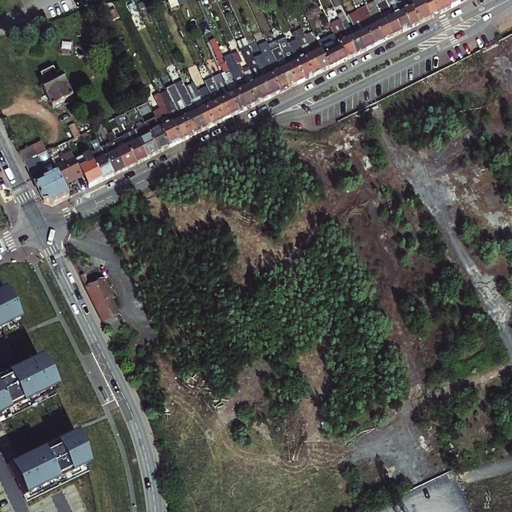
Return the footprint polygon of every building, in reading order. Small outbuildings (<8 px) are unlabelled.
[(206,0),(200,0),(198,1),(203,11),(210,8),(206,0)] [(384,0),(376,4),(377,8),(385,25),(393,42),(403,38),(395,20),(386,2),(385,0),(384,0)] [(396,0),(391,0),(386,2),(395,20),(403,38),(412,33),(400,8),(396,0)] [(400,8),(412,33),(421,29),(407,0),(402,0),(405,6),(400,8)] [(407,0),(421,29),(433,23),(423,3),(421,0),(407,0)] [(433,0),(421,0),(423,3),(433,23),(442,18),(434,1),(433,0)] [(433,0),(434,1),(442,18),(453,13),(446,0),(433,0)] [(446,0),(453,13),(462,8),(457,0),(446,0)] [(471,4),(468,0),(457,0),(462,8),(471,4)] [(188,5),(180,8),(182,14),(190,11),(188,5)] [(180,8),(172,11),(175,18),(182,14),(180,8)] [(377,8),(368,13),(376,29),(385,47),(393,42),(385,25),(377,8)] [(367,33),(376,51),(385,47),(376,29),(368,13),(359,17),(367,33)] [(355,33),(366,56),(376,51),(367,33),(359,17),(350,21),(355,33)] [(366,56),(355,33),(351,35),(346,25),(341,27),(342,29),(357,60),(366,56)] [(357,60),(342,29),(333,33),(338,43),(348,65),(357,60)] [(324,77),(307,40),(304,33),(295,37),(298,44),(316,81),(324,77)] [(315,37),(307,40),(324,77),(332,73),(322,51),(315,37)] [(250,113),(225,61),(216,43),(212,45),(226,77),(223,78),(241,117),(250,113)] [(247,43),(238,46),(250,71),(257,85),(266,105),(274,101),(265,81),(256,62),(247,43)] [(338,43),(322,51),(332,73),(348,65),(338,43)] [(316,81),(298,44),(290,48),(307,85),(316,81)] [(260,49),(264,58),(273,77),(281,98),(291,93),(270,48),(268,45),(260,49)] [(278,45),(270,48),(291,93),(299,89),(282,52),(278,45)] [(307,85),(290,48),(282,52),(299,89),(307,85)] [(241,56),(234,59),(243,79),(245,82),(248,89),(257,109),(266,105),(257,85),(250,71),(245,73),(243,68),(246,66),(241,56)] [(233,58),(225,61),(250,113),(257,109),(248,89),(245,82),(243,79),(234,59),(233,58)] [(264,58),(256,62),(265,81),(274,101),(281,98),(273,77),(264,58)] [(47,87),(42,89),(53,112),(75,101),(64,78),(58,81),(54,72),(43,78),(47,87)] [(185,81),(185,84),(209,133),(217,129),(201,94),(193,78),(185,81)] [(223,78),(214,81),(233,121),(241,117),(223,78)] [(214,81),(207,85),(209,90),(225,125),(233,121),(214,81)] [(185,84),(177,88),(191,118),(201,137),(209,133),(185,84)] [(177,88),(169,92),(178,111),(180,115),(183,122),(193,141),(201,137),(191,118),(177,88)] [(225,125),(209,90),(201,94),(217,129),(225,125)] [(169,92),(160,96),(163,102),(166,109),(167,111),(174,126),(184,146),(193,141),(183,122),(180,115),(178,111),(169,92)] [(161,112),(154,115),(158,122),(172,152),(184,146),(174,126),(167,111),(166,109),(163,102),(160,96),(155,99),(161,112)] [(146,128),(151,139),(160,158),(172,152),(158,122),(146,128)] [(141,133),(136,136),(149,163),(160,158),(151,139),(145,142),(141,133)] [(149,163),(136,136),(125,142),(138,169),(149,163)] [(110,140),(113,147),(127,174),(138,169),(125,142),(118,145),(115,137),(110,140)] [(20,158),(25,168),(48,157),(43,147),(20,158)] [(127,174),(113,147),(108,150),(112,159),(107,161),(115,180),(127,174)] [(101,164),(96,167),(104,185),(115,180),(107,161),(102,153),(96,155),(101,164)] [(55,171),(65,190),(85,181),(77,165),(73,156),(63,162),(65,167),(55,171)] [(48,157),(25,168),(45,209),(53,210),(71,202),(65,190),(55,171),(48,157)] [(104,185),(96,167),(91,158),(77,165),(85,181),(90,192),(104,185)] [(105,281),(85,290),(102,327),(122,318),(105,281)] [(0,291),(0,331),(15,324),(0,291)] [(34,360),(0,376),(0,421),(52,398),(34,360)] [(69,435),(2,466),(19,502),(86,472),(69,435)]
